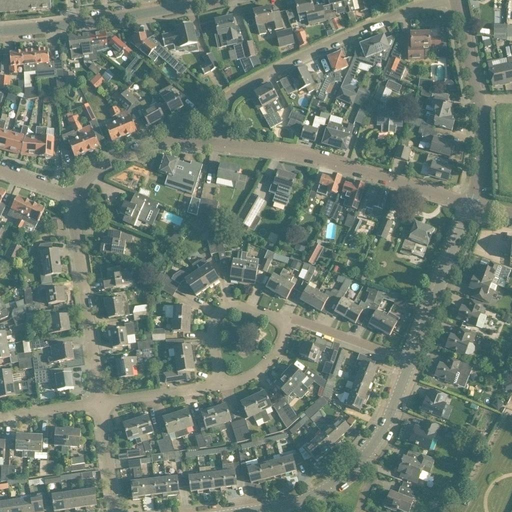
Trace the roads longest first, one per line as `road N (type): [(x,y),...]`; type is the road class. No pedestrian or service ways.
road 1 (residential): [(218,145),(223,99),(233,90),(427,0)]
road 2 (residential): [(471,205),(218,145)]
road 3 (residential): [(95,402),(74,195)]
road 4 (tertiary): [(0,31),(203,0)]
road 5 (residential): [(411,360),(471,205)]
road 6 (residential): [(74,195),(80,179),(129,148),(218,145)]
road 7 (residential): [(284,321),(236,306),(213,312),(208,384)]
road 8 (residential): [(411,360),(284,321)]
